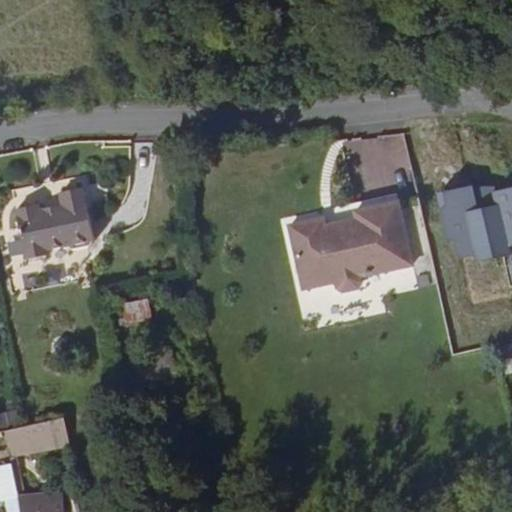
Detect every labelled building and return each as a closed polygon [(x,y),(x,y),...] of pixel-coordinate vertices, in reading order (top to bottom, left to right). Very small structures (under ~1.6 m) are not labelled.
[(461,138),(470,173),(494,167),(485,132),(461,138)] [(111,230),(101,176),(77,180),(80,193),(56,198),(55,192),(30,197),(40,248),(63,243),(62,239),(84,235),(90,239),(107,235),(111,230)] [(473,184),(436,192),(450,257),(475,251),(477,259),(507,253),(511,248),(511,187),(473,184)] [(331,216),(297,224),(312,287),(345,279),(346,285),(352,289),(367,285),(371,280),(370,273),(421,261),(406,198),(362,208),(364,215),(332,223),(331,216)] [(120,303),(125,324),(153,317),(147,296),(120,303)] [(511,344),(498,347),(501,362),(511,360),(511,344)] [(184,374),(146,384),(150,396),(188,386),(184,374)] [(17,452),(22,451),(77,440),(73,423),(14,435),(17,452)] [(33,511),(22,451),(17,452),(28,511),(33,511)] [(0,463),(0,500),(17,498),(14,462),(0,463)]
